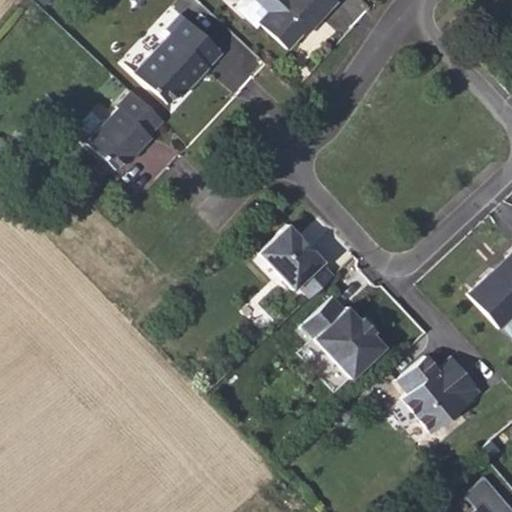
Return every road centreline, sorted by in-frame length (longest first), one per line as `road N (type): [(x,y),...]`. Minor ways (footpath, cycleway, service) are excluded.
road 1 (residential): [(406,12),(309,138),(298,156),(303,178),(382,261),(393,263),(423,252),(511,167)]
road 2 (residential): [(508,117),(406,12)]
